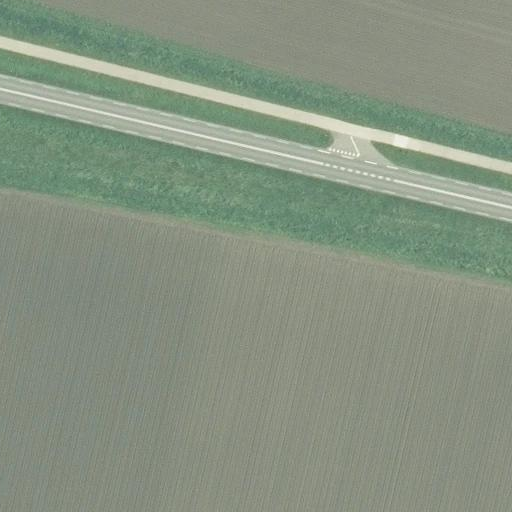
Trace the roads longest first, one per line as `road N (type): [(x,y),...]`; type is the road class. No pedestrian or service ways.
road 1 (primary): [(352,170),(0,89)]
road 2 (primary): [(511,208),(352,170)]
